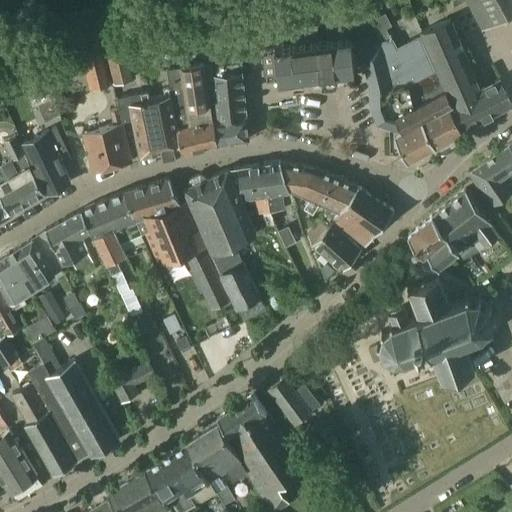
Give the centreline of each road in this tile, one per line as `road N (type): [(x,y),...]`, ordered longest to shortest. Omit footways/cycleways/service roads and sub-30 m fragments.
road 1 (unclassified): [(22,511),(206,406),(266,359),(382,244),(421,193)]
road 2 (residential): [(261,149),(122,179),(0,245)]
road 3 (residential): [(421,193),(313,149),(261,149)]
road 4 (residential): [(261,149),(245,0)]
road 5 (residential): [(399,511),(511,441)]
